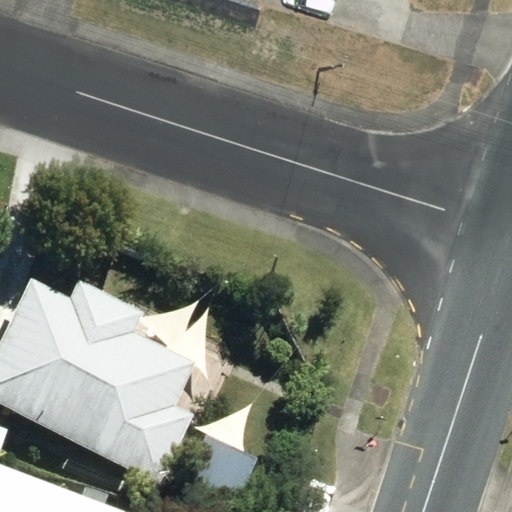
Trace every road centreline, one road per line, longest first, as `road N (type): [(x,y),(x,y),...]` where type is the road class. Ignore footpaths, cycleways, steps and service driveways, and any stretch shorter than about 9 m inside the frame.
road 1 (residential): [(508,230),(0,63)]
road 2 (secondary): [(416,511),(508,230)]
